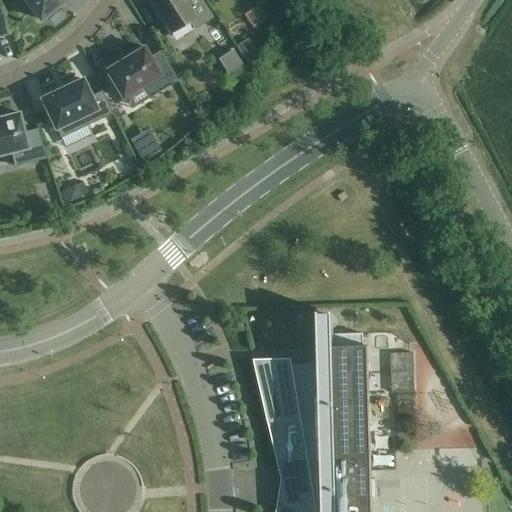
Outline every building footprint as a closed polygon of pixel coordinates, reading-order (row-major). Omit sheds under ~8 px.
[(30,9),(39,20),(63,1),(62,0),(19,0),(14,4),(23,15),(30,9)] [(147,0),(169,34),(189,21),(194,29),(212,18),(199,0),(147,0)] [(0,36),(10,34),(1,9),(0,8),(0,36)] [(246,62),(264,50),(254,36),(236,48),(246,62)] [(121,97),(122,99),(124,98),(145,85),(152,96),(177,81),(159,52),(149,58),(144,50),(143,47),(141,49),(107,70),(106,69),(104,71),(106,73),(106,72),(121,97)] [(41,99),(55,129),(81,117),(86,127),(112,114),(101,92),(90,97),(81,80),(65,87),(64,88),(58,91),(57,91),(41,99)] [(0,155),(11,153),(14,167),(46,159),(37,130),(23,133),(18,116),(19,116),(18,113),(16,114),(0,118),(0,155)] [(150,128),(158,141),(173,132),(165,119),(150,128)] [(291,359),(254,360),(281,480),(276,511),(372,511),(373,505),(372,499),(376,499),(376,480),(372,480),(368,346),(363,346),(363,334),(332,335),(332,318),(319,318),(319,335),(320,364),(292,365),(291,359)] [(390,354),(391,394),(414,393),(413,354),(390,354)]
